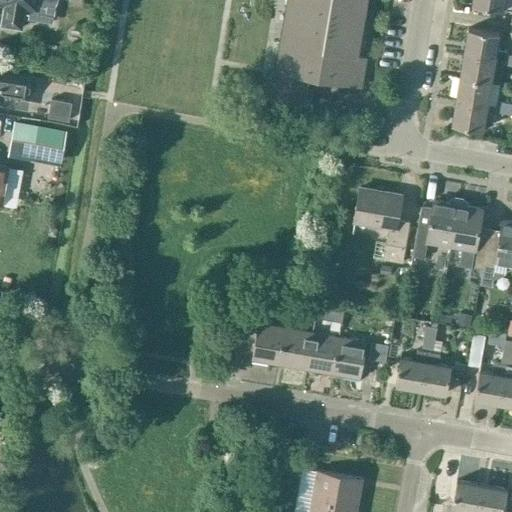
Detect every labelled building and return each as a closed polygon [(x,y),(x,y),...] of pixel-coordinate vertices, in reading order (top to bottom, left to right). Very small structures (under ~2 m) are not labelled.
[(0,0),(0,2),(5,3),(2,23),(20,26),(22,17),(24,6),(35,8),(37,0),(38,0),(56,3),(56,1),(56,0),(0,0)] [(365,0),(286,0),(274,71),(269,70),(264,98),(309,106),(313,88),(308,87),(309,78),(361,86),(366,56),(356,54),(365,0)] [(471,0),(471,3),(502,8),(503,0),(471,0)] [(467,27),(463,51),(494,56),(494,57),(504,59),(505,54),(506,51),(495,49),(498,32),(467,27)] [(490,80),(494,57),(494,56),(463,51),(459,75),(490,80)] [(504,59),(503,65),(511,66),(511,54),(505,54),(504,59)] [(28,96),(32,77),(0,71),(0,99),(14,102),(15,94),(28,96)] [(486,104),(490,80),(459,75),(455,99),(486,104)] [(48,117),(69,120),(72,102),(51,98),(48,117)] [(482,128),(486,104),(455,99),(451,123),(482,128)] [(498,101),(496,112),(508,114),(510,103),(498,101)] [(65,131),(15,122),(10,151),(59,160),(65,131)] [(402,262),(409,221),(395,218),(400,193),(359,186),(353,220),(387,226),(382,258),(402,262)] [(426,240),(450,244),(456,203),(432,199),(431,208),(420,206),(412,255),(423,257),(426,240)] [(487,238),(476,236),(481,207),(456,203),(450,244),(462,246),(459,265),(471,267),(471,266),(482,268),(487,238)] [(511,263),(511,220),(501,219),(498,240),(487,238),(482,268),(494,270),(495,260),(511,263)] [(382,264),(380,272),(390,274),(391,266),(382,264)] [(249,321),(253,302),(253,301),(241,299),(237,319),(249,321)] [(315,312),(315,316),(325,317),(327,306),(317,304),(316,307),(315,312)] [(438,321),(449,322),(451,313),(440,311),(438,321)] [(459,312),(456,323),(469,326),(471,315),(459,312)] [(373,319),(369,340),(371,340),(384,342),(388,321),(373,319)] [(278,363),(285,327),(258,322),(251,358),(278,363)] [(425,326),(423,338),(435,340),(437,327),(425,326)] [(312,332),(286,327),(285,327),(278,363),(305,368),(312,332)] [(332,373),(339,337),(312,332),(305,368),(332,373)] [(470,344),(466,364),(480,367),(484,347),(487,334),(473,332),(470,344)] [(359,378),(366,341),(339,337),(332,373),(359,378)] [(433,352),(435,340),(423,338),(421,349),(417,348),(415,359),(400,356),(395,384),(421,388),(427,351),(433,352)] [(371,340),(369,356),(385,359),(387,343),(384,342),(371,340)] [(511,340),(504,340),(502,352),(511,353),(511,340)] [(433,352),(427,351),(421,388),(446,393),(451,365),(438,363),(440,353),(433,352)] [(511,353),(502,352),(500,363),(506,364),(511,365),(511,363),(511,353)] [(511,365),(506,364),(504,375),(499,402),(511,404),(511,365)] [(499,402),(504,375),(479,370),(474,398),(499,402)] [(456,429),(456,399),(403,398),(403,407),(419,407),(419,429),(456,429)] [(356,511),(362,477),(318,469),(310,511),(356,511)] [(457,479),(452,507),(466,510),(477,511),(482,484),(457,479)] [(477,511),(476,511),(502,511),(507,489),(482,484),(477,511)]
